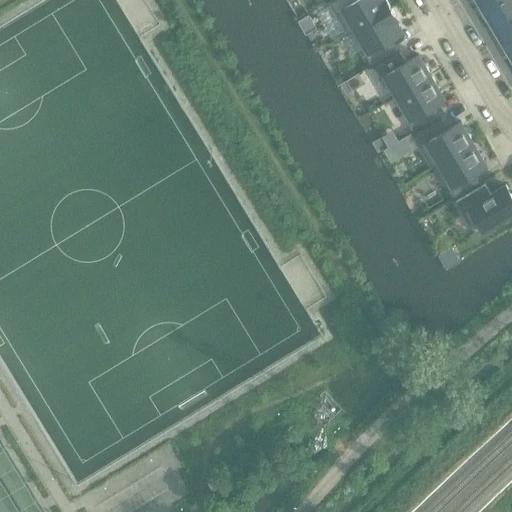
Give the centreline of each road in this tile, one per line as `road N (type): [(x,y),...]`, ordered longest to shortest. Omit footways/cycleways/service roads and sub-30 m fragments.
road 1 (unclassified): [(418,390),(301,511)]
road 2 (residential): [(434,0),(511,121)]
